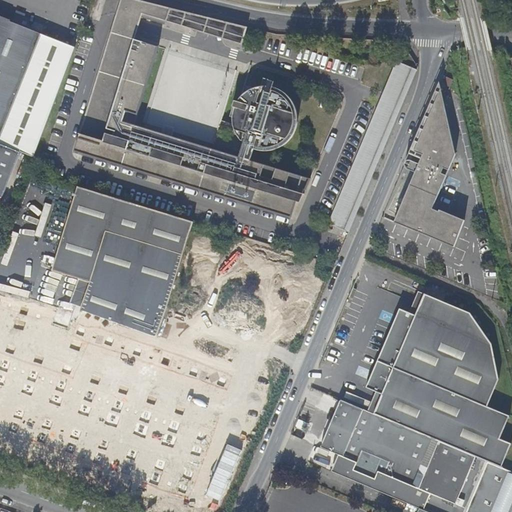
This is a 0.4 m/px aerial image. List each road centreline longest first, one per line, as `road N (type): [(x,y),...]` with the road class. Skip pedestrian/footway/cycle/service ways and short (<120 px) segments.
road 1 (residential): [(244,511),(420,96),(438,31)]
road 2 (secondary): [(201,0),(283,18),(438,31)]
